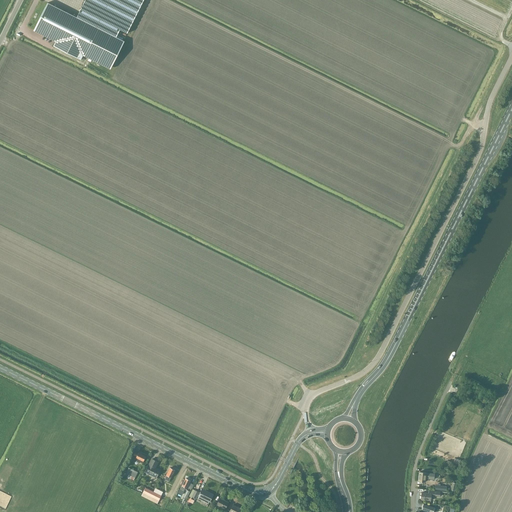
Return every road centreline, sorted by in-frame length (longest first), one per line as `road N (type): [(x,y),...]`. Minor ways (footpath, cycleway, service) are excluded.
road 1 (unclassified): [(311,432),(309,398),(366,370),(381,351),(480,150),(490,99),(511,56)]
road 2 (track): [(474,125),(452,146),(164,0)]
road 3 (primary): [(358,394),(396,343),(511,109)]
road 4 (track): [(311,396),(298,379),(338,359),(448,143)]
road 5 (secondary): [(268,491),(240,487),(0,368)]
